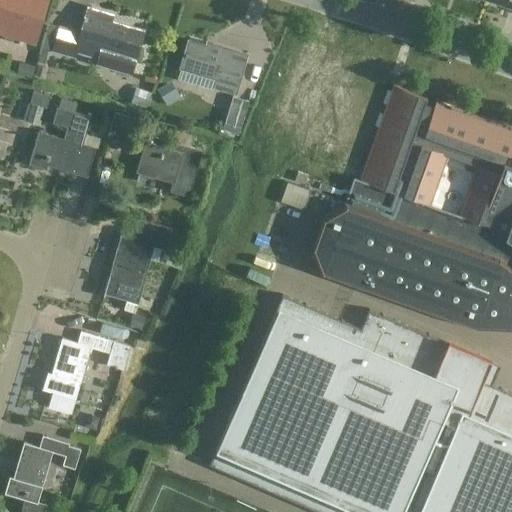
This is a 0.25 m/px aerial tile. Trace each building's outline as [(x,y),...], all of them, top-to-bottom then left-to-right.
[(0,0),(0,32),(35,42),(47,0),(0,0)] [(130,71),(142,29),(102,17),(103,11),(86,6),(79,33),(57,27),(51,50),(73,56),(74,50),(98,57),(97,61),(130,71)] [(212,43),(211,46),(188,39),(179,67),(216,78),(214,87),(233,93),(245,53),(212,43)] [(19,74),(31,78),(35,66),(22,62),(19,74)] [(44,78),(47,68),(37,66),(35,76),(44,78)] [(169,83),(156,91),(166,106),(179,98),(169,83)] [(511,131),(390,85),(354,178),(506,237),(511,241),(511,131)] [(130,102),(147,107),(151,91),(135,87),(130,102)] [(50,95),(32,89),(29,102),(46,107),(50,95)] [(247,101),(232,96),(225,122),(239,127),(247,101)] [(46,164),(85,176),(97,136),(84,132),(90,115),(56,105),(51,121),(66,126),(62,138),(37,131),(27,163),(44,169),(46,164)] [(114,110),(106,136),(124,141),(132,116),(114,110)] [(169,191),(187,196),(201,150),(170,140),(167,150),(145,144),(137,172),(171,182),(169,191)] [(344,205),(500,261),(511,270),(511,241),(506,237),(354,178),(344,205)] [(322,272),(478,326),(511,327),(511,270),(500,261),(344,205),(322,218),(311,246),(322,272)] [(120,229),(101,296),(137,306),(143,284),(141,283),(152,246),(165,250),(171,228),(137,218),(133,232),(120,229)] [(211,463),(324,511),(511,511),(511,394),(479,381),(484,369),(488,360),(369,309),(361,328),(283,295),(211,463)] [(141,328),(145,316),(133,313),(129,325),(141,328)] [(130,344),(113,339),(107,338),(108,336),(81,328),(77,341),(61,336),(51,371),(47,370),(42,387),(76,397),(77,393),(78,390),(91,345),(104,349),(110,351),(106,363),(123,368),(130,344)] [(76,397),(75,400),(81,402),(84,392),(78,390),(77,393),(76,397)] [(95,430),(99,417),(92,415),(85,418),(83,426),(95,430)] [(80,448),(68,444),(69,441),(41,433),(38,444),(23,440),(12,475),(8,474),(3,491),(24,497),(21,506),(23,511),(43,511),(46,504),(37,501),(52,450),(65,453),(62,464),(74,468),(80,448)]
